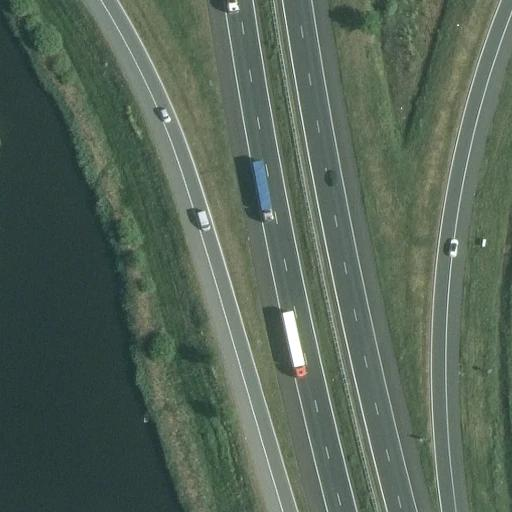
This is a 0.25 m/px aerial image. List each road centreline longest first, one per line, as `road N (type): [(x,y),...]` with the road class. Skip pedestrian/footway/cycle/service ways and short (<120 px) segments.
road 1 (motorway): [(106,0),(184,159),(292,511)]
road 2 (motorway): [(237,0),(287,291),(342,511)]
road 3 (motorway): [(448,511),(434,345),(445,239),(469,121),(511,0)]
road 4 (motorway): [(400,511),(297,0)]
